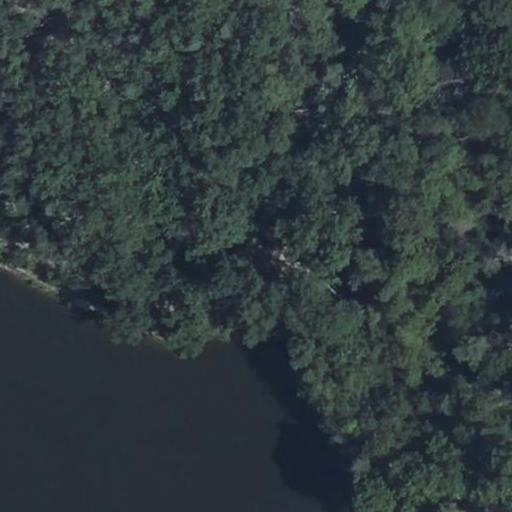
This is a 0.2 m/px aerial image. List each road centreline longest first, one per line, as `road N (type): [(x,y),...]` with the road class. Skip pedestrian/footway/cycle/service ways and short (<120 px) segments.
road 1 (track): [(420,511),(398,484),(343,334),(314,286),(263,259)]
road 2 (track): [(0,222),(34,250),(162,298),(218,287),(263,259)]
